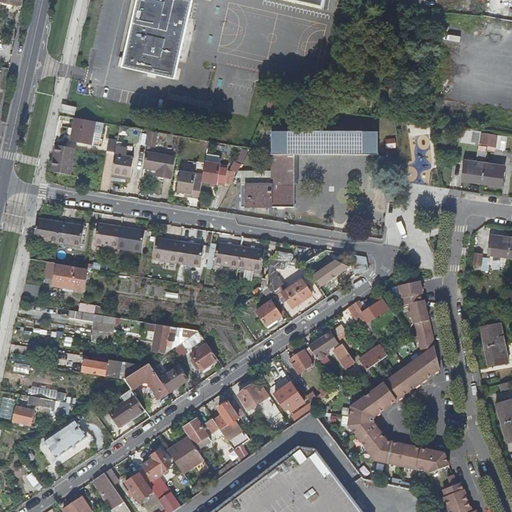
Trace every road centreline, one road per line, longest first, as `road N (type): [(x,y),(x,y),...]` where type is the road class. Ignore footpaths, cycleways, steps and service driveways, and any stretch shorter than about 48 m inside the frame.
road 1 (residential): [(32,511),(378,276),(386,259),(370,248),(1,183)]
road 2 (residential): [(463,209),(449,297),(475,429),(508,511)]
road 3 (tertiary): [(1,183),(42,0)]
